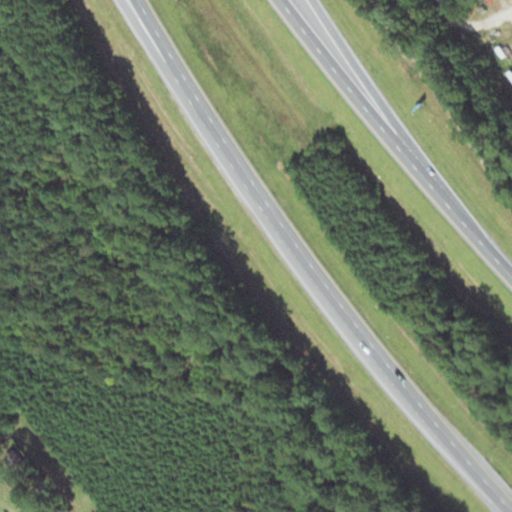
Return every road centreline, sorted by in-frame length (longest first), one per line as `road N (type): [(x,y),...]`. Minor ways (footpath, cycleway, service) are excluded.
road 1 (motorway): [(186,90),(359,335),(511,509)]
road 2 (motorway): [(428,178),(280,0)]
road 3 (motorway): [(428,178),(313,0)]
road 4 (motorway): [(511,277),(428,178)]
